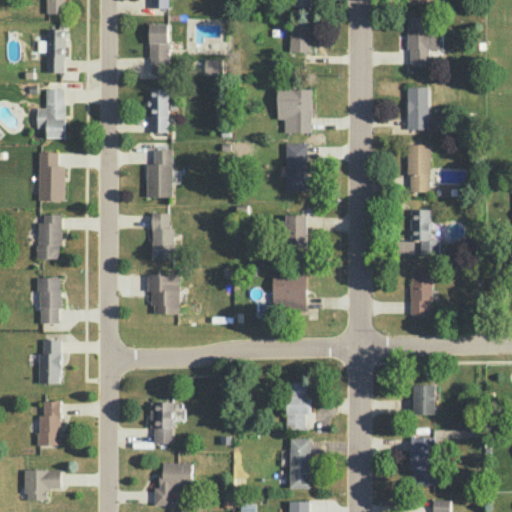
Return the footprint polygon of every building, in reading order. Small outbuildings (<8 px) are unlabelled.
[(45,0),(46,12),(67,13),(66,0),(45,0)] [(168,8),(167,0),(148,0),(149,7),(168,8)] [(429,16),(407,16),(407,49),(410,49),(410,65),(427,65),(428,48),(442,48),(442,33),(428,32),(429,16)] [(310,51),(289,51),(290,18),(310,18),(310,51)] [(167,23),(149,23),(149,57),(150,57),(151,72),(169,71),(167,23)] [(65,28),(46,28),(46,40),(45,55),(46,55),(46,72),(64,72),(65,28)] [(204,74),(223,74),(224,59),(204,59),(204,74)] [(407,86),(427,86),(427,128),(407,129),(407,87),(407,86)] [(63,88),(46,88),(46,107),(36,107),(37,126),(47,126),(47,137),(65,136),(65,103),(63,103),(63,88)] [(167,88),(150,88),(151,131),(169,131),(167,88)] [(312,88),(278,88),(277,118),(284,118),(284,132),(312,131),(312,88)] [(286,142),(286,190),(310,189),(308,141),(286,142)] [(430,144),(429,190),(409,190),(410,174),(407,174),(407,143),(430,144)] [(172,149),(153,149),(153,163),(146,162),(147,196),(171,196),(172,149)] [(58,151),(39,150),(38,199),(64,199),(64,165),(57,165),(58,151)] [(430,208),(410,208),(410,239),(420,239),(420,255),(430,254),(430,250),(438,250),(437,239),(431,239),(430,208)] [(169,212),(152,211),(151,258),(173,258),(173,243),(180,244),(180,233),(174,233),(174,228),(169,228),(169,212)] [(61,213),(43,213),(43,222),(38,221),(38,244),(36,244),(36,258),(59,258),(59,244),(62,244),(61,213)] [(285,214),(307,214),(307,252),(285,253),(285,214)] [(411,269),(411,284),(410,284),(409,314),(428,314),(428,300),(432,299),(431,268),(411,269)] [(147,273),(179,273),(178,313),(154,312),(154,304),(151,304),(151,291),(147,291),(147,273)] [(272,273),(306,274),(306,311),(273,310),(272,273)] [(59,277),(60,289),(61,288),(61,306),(58,306),(58,321),(40,322),(40,306),(39,306),(39,290),(37,290),(37,276),(59,277)] [(60,339),(60,381),(38,382),(38,352),(43,352),(43,338),(60,339)] [(288,381),(306,381),(306,395),(310,395),(310,413),(305,412),(305,429),(286,429),(287,413),(285,413),(286,402),(288,402),(288,381)] [(434,383),(435,413),(413,413),(413,405),(413,384),(434,383)] [(60,399),(61,417),(59,416),(60,443),(37,444),(37,431),(39,431),(39,414),(43,414),(44,400),(60,399)] [(150,400),(172,401),(172,442),(153,442),(154,427),(149,427),(150,400)] [(434,436),(410,436),(410,444),(410,467),(412,467),(412,483),(435,483),(434,436)] [(311,438),(290,437),(289,487),(310,487),(311,438)] [(163,462),(192,462),(191,484),(171,485),(171,504),(154,504),(154,487),(158,486),(159,471),(163,471),(163,462)] [(23,468),(24,492),(26,492),(26,499),(46,499),(46,489),(49,489),(48,487),(61,487),(60,469),(49,469),(49,468),(23,468)] [(433,499),(433,508),(433,511),(449,511),(449,499),(433,499)] [(309,500),(309,511),(288,511),(288,500),(309,500)]
